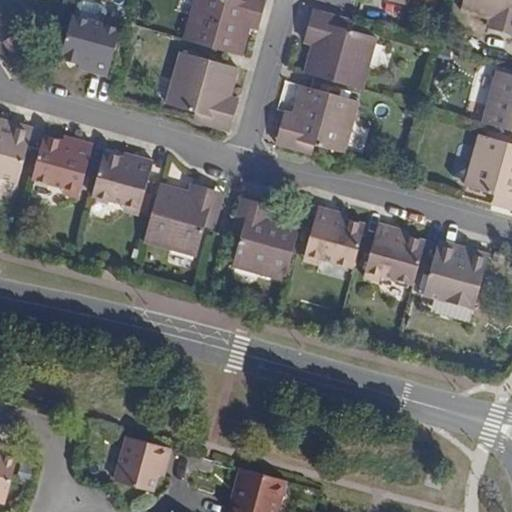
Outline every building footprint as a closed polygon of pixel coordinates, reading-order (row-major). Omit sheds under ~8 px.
[(258,29),(264,7),(240,0),(194,0),(183,40),(240,56),(248,26),(258,29)] [(510,35),(511,25),(511,0),(463,0),(460,11),(490,20),(488,28),(510,35)] [(346,29),(349,20),(313,10),(310,19),(346,29)] [(92,67),(91,73),(108,78),(121,29),(105,24),(73,15),(59,58),(79,64),(92,67)] [(105,24),(121,29),(123,21),(106,17),(105,24)] [(312,45),(304,74),(362,89),(376,38),(346,29),(310,19),(303,43),(312,45)] [(13,36),(4,42),(13,54),(22,47),(13,36)] [(196,112),(232,122),(239,99),(228,97),(236,67),(180,52),(167,103),(196,112)] [(77,70),(91,73),(92,67),(79,64),(77,70)] [(483,123),(511,130),(511,75),(496,72),(483,123)] [(279,133),(314,145),(344,154),(358,101),(303,85),(293,113),(285,112),(279,133)] [(230,131),(232,122),(196,112),(193,121),(228,132),(230,131)] [(0,128),(31,137),(34,128),(0,118),(0,128)] [(0,177),(18,183),(31,137),(0,128),(0,177)] [(275,145),(309,154),(311,153),(313,154),(314,145),(279,133),(275,145)] [(44,135),(32,179),(63,189),(80,192),(93,143),(78,139),(76,144),(61,140),(44,135)] [(63,135),(61,140),(76,144),(78,139),(63,135)] [(466,186),(494,195),(511,199),(511,143),(480,135),(466,186)] [(104,152),(92,196),(125,204),(142,208),(153,161),(141,157),(140,160),(123,156),(104,152)] [(188,192),(160,184),(144,241),(197,256),(205,226),(214,190),(191,184),(188,192)] [(79,198),(80,192),(63,189),(63,194),(79,198)] [(222,192),(214,190),(205,226),(214,229),(222,192)] [(492,204),(511,209),(511,199),(494,195),(492,204)] [(232,234),(241,236),(252,199),(242,196),(232,234)] [(233,266),(285,281),(301,223),(271,215),(273,205),(252,199),(241,236),(233,266)] [(142,208),(125,204),(124,211),(140,216),(142,208)] [(327,261),(353,269),(365,226),(346,219),(332,217),(333,211),(319,207),(306,254),(327,261)] [(348,215),(333,211),(332,217),(346,219),(348,215)] [(387,278),(413,287),(425,243),(407,236),(391,232),(392,227),(379,224),(364,272),(387,278)] [(408,231),(392,227),(391,232),(407,236),(408,231)] [(438,241),(436,251),(458,256),(462,246),(440,240),(438,241)] [(458,256),(436,251),(423,295),(475,310),(489,255),(462,246),(458,256)] [(325,268),(327,261),(306,254),(303,263),(325,268)] [(385,284),(387,278),(364,272),(362,279),(385,284)] [(110,479),(137,487),(153,491),(157,475),(161,462),(167,463),(171,448),(121,435),(110,479)] [(0,502),(4,503),(17,458),(3,455),(4,450),(0,448),(0,502)] [(163,477),(167,463),(161,462),(157,475),(163,477)] [(246,469),(239,467),(231,498),(235,499),(238,501),(246,469)] [(238,501),(235,499),(230,511),(277,511),(285,480),(246,469),(238,501)]
